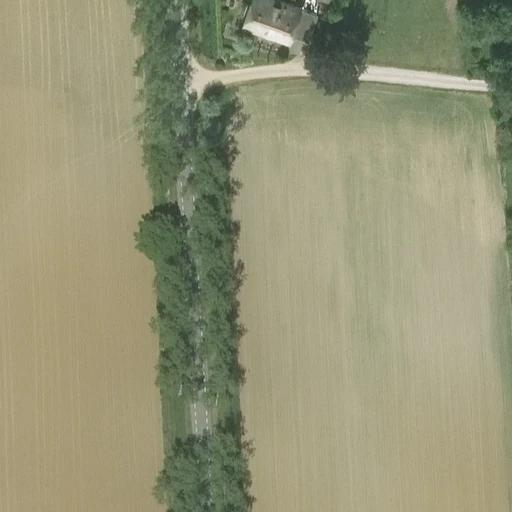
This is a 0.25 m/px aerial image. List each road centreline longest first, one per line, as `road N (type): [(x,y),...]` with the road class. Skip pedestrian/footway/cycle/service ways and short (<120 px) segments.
road 1 (unclassified): [(205,511),(178,83)]
road 2 (unclassified): [(511,86),(279,69),(178,83)]
